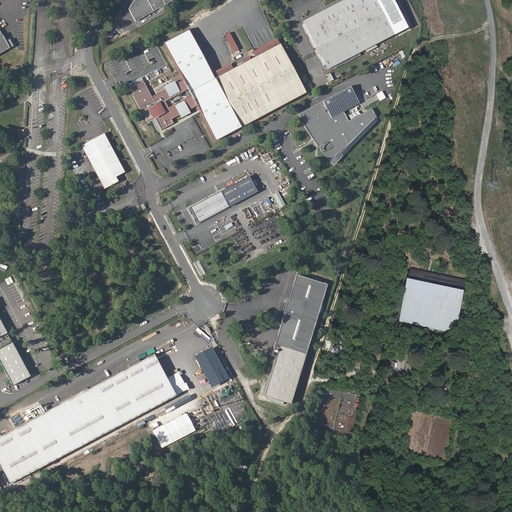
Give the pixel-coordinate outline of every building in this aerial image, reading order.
[(136,22),(175,0),(135,0),(134,1),(129,10),(136,22)] [(344,0),(303,22),(328,70),(395,34),(376,0),(344,0)] [(231,32),(226,34),(234,51),(239,49),(231,32)] [(281,43),(216,78),(242,128),(307,93),(281,43)] [(166,113),(160,101),(155,104),(143,81),(131,87),(134,94),(132,95),(147,122),(156,118),(162,129),(168,126),(162,114),(166,113)] [(326,148),(332,155),(375,116),(369,106),(346,118),(341,109),(357,101),(348,84),(296,112),(306,128),(310,134),(312,132),(314,135),(321,143),(320,146),(319,147),(319,148),(320,149),(322,149),(325,149),(326,148)] [(122,170),(101,132),(79,144),(102,186),(115,179),(113,175),(122,170)] [(244,169),(186,200),(197,222),(256,191),(244,169)] [(279,191),(274,193),(281,207),(286,204),(279,191)] [(288,403),(325,286),(295,277),(287,303),(286,302),(281,317),(283,317),(273,346),(278,348),(263,395),(288,403)] [(400,322),(457,334),(466,291),(411,279),(409,279),(400,322)] [(0,315),(0,360),(12,383),(31,374),(0,315)] [(62,395),(0,429),(0,473),(4,481),(171,393),(148,351),(75,388),(83,402),(69,409),(62,395)] [(218,365),(215,366),(216,370),(224,367),(221,358),(216,360),(218,365)] [(406,359),(398,358),(397,372),(405,372),(406,359)] [(386,370),(395,371),(396,361),(387,360),(386,370)] [(417,364),(407,363),(406,371),(416,372),(417,364)] [(188,413),(153,428),(162,446),(196,431),(188,413)]
